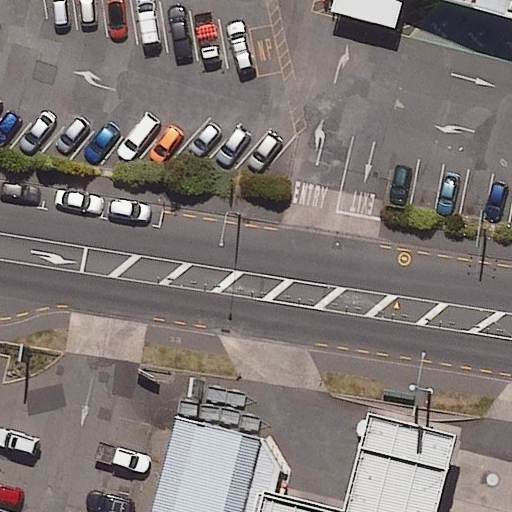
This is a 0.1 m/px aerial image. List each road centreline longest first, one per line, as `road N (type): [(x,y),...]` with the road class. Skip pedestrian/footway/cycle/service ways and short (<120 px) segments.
road 1 (tertiary): [(0,209),(511,289)]
road 2 (tertiary): [(511,353),(0,274)]
